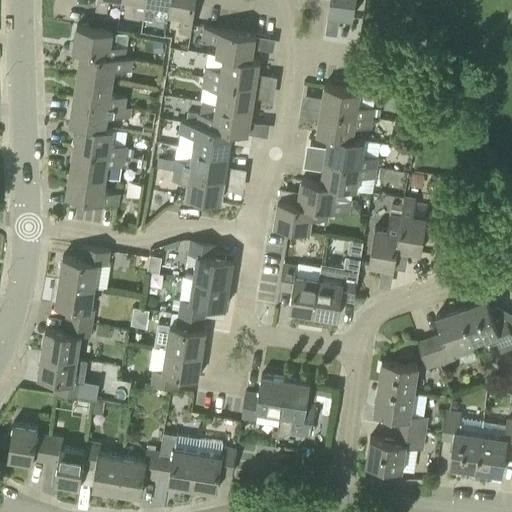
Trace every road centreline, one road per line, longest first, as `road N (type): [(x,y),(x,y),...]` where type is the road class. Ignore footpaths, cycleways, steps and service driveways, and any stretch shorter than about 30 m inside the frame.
road 1 (residential): [(27,220),(137,240),(185,223),(254,234)]
road 2 (residential): [(21,0),(27,220)]
road 3 (residential): [(254,234),(260,184),(279,154),(295,52)]
road 4 (residential): [(361,348),(382,309),(481,275),(511,285)]
road 5 (residential): [(336,504),(511,507)]
road 6 (residential): [(336,504),(361,348)]
road 7 (residential): [(0,352),(23,279),(27,220)]
road 8 (residential): [(361,348),(241,329)]
